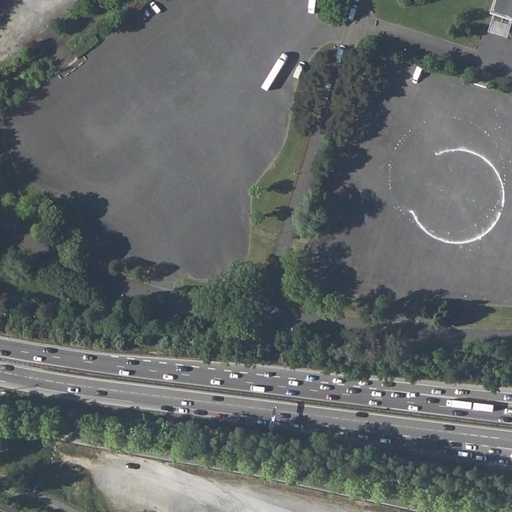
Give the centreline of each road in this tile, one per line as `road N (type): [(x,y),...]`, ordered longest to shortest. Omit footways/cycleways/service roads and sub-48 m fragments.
road 1 (trunk): [(0,371),(474,434)]
road 2 (trunk): [(363,397),(0,347)]
road 3 (trunk): [(511,398),(385,385),(363,397)]
road 4 (trunk): [(511,414),(363,397)]
